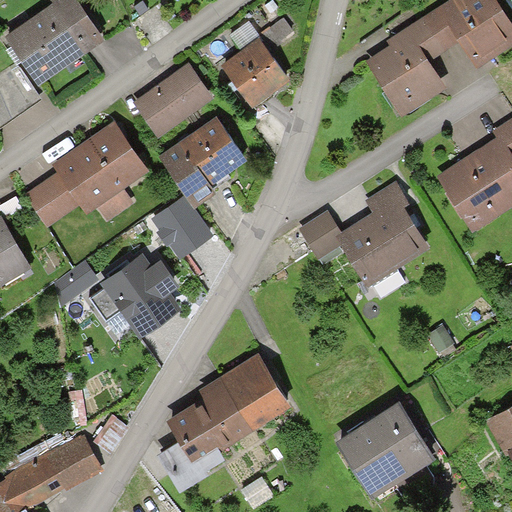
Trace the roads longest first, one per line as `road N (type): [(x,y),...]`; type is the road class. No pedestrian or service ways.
road 1 (residential): [(87,511),(149,423),(266,220)]
road 2 (residential): [(231,0),(0,173)]
road 3 (residential): [(484,95),(266,220)]
road 4 (residential): [(266,220),(330,0)]
